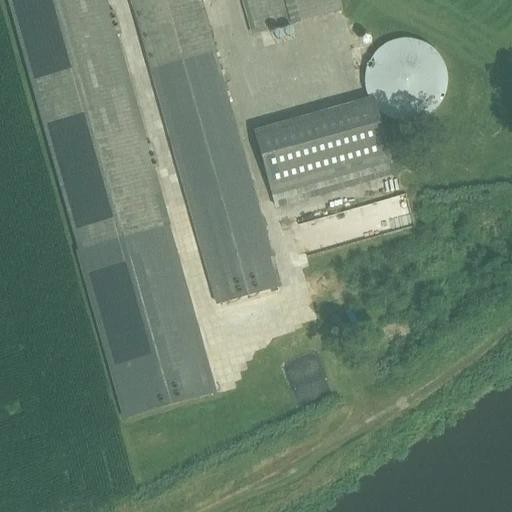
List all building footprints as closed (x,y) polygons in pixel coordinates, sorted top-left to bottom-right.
[(105,0),(7,0),(78,250),(168,225),(152,168),(158,167),(152,144),(146,145),(115,35),(121,33),(114,10),(108,12),(105,0)] [(214,51),(199,0),(132,0),(151,69),(214,51)] [(244,0),(254,34),(342,9),(339,0),(244,0)] [(453,80),(453,79),(452,71),(450,62),(446,55),(440,47),(432,41),(425,38),(415,35),(407,35),(398,36),(391,39),(383,43),(377,49),(372,56),(368,63),(366,70),(365,81),(366,88),(369,98),(373,105),(380,112),(386,117),(394,121),(404,123),(411,123),(418,122),(427,119),(434,116),(440,110),(445,105),(450,96),(452,89),(453,80)] [(280,286),(214,51),(151,69),(218,304),(280,286)] [(368,101),(255,132),(276,208),(394,175),(377,112),(368,101)] [(216,392),(168,225),(79,250),(126,417),(216,392)] [(231,316),(240,331),(253,323),(245,308),(231,316)]
